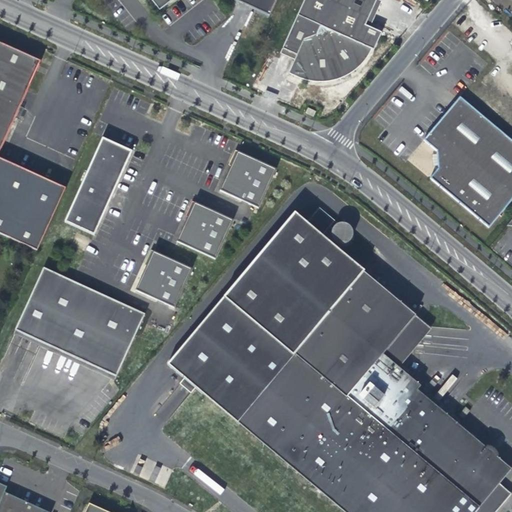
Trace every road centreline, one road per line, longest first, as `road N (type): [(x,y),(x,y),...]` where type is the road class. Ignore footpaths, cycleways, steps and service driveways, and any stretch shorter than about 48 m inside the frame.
road 1 (tertiary): [(325,149),(0,4)]
road 2 (tertiary): [(511,300),(325,149)]
road 3 (unclassified): [(325,149),(451,0)]
road 4 (residential): [(0,436),(168,511)]
